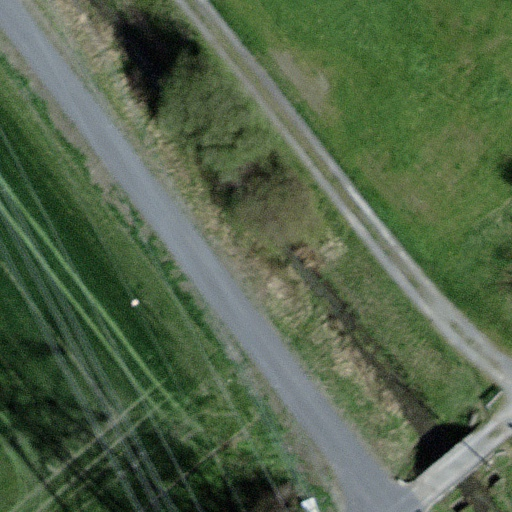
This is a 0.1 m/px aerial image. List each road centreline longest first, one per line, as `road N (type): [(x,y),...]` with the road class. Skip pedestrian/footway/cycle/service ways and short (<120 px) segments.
road 1 (track): [(0,0),(385,511)]
road 2 (track): [(511,374),(412,285),(195,0)]
road 3 (track): [(511,423),(404,511)]
